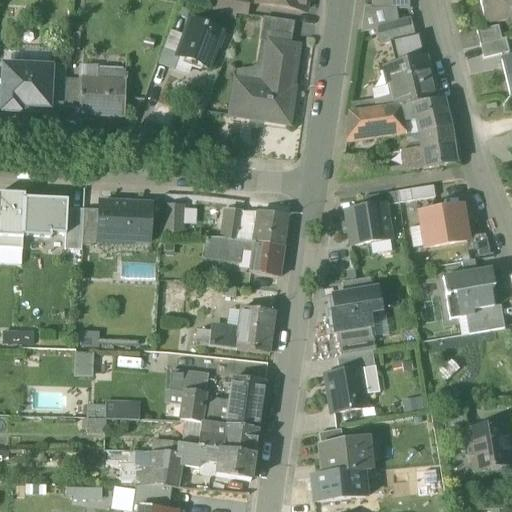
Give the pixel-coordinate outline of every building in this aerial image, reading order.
[(244,16),(245,16),(248,0),(215,0),(214,11),(244,16)] [(255,0),(255,6),(304,14),(306,0),(255,0)] [(371,0),(372,9),(372,11),(395,10),(408,10),(407,0),(371,0)] [(503,13),(505,21),(511,19),(511,0),(478,0),(483,17),(503,13)] [(398,25),(395,10),(372,11),(372,9),(364,8),(361,35),(363,35),(376,32),(375,31),(398,25)] [(503,13),(483,17),(484,25),(505,21),(503,13)] [(266,34),(268,20),(262,19),(259,43),(260,43),(269,44),(271,34),(266,34)] [(271,34),(292,38),(294,24),(268,20),(266,34),(271,34)] [(379,48),(389,45),(414,39),(410,22),(398,25),(375,31),(376,32),(379,48)] [(193,64),(208,69),(221,34),(190,23),(184,38),(177,57),(177,59),(179,60),(193,64)] [(477,33),(481,47),(502,42),(499,28),(477,33)] [(162,51),(177,57),(184,38),(169,33),(162,51)] [(80,34),(67,34),(66,51),(80,52),(80,34)] [(271,34),(269,44),(290,47),(292,38),(271,34)] [(418,38),(414,39),(417,51),(420,63),(424,62),(418,38)] [(417,51),(414,39),(389,45),(392,58),(417,51)] [(506,41),(502,42),(481,47),(484,61),(510,55),(506,41)] [(236,72),(235,82),(263,86),(269,44),(260,43),(257,67),(252,70),(236,72)] [(263,123),(289,127),(292,108),(290,107),(298,48),(290,47),(269,44),(263,86),(235,82),(229,118),(263,123)] [(4,69),(50,71),(50,69),(50,52),(5,50),(4,69)] [(174,73),(179,60),(177,59),(177,57),(162,51),(156,67),(174,73)] [(420,63),(417,51),(392,58),(395,69),(420,63)] [(179,60),(174,73),(189,78),(193,64),(179,60)] [(511,61),(501,64),(508,91),(511,89),(511,61)] [(384,71),(388,89),(390,93),(394,92),(398,109),(413,107),(439,103),(436,90),(431,91),(424,62),(420,63),(395,69),(384,71)] [(98,81),(98,69),(98,68),(78,67),(78,81),(81,82),(81,80),(98,81)] [(1,113),(21,114),(21,108),(48,109),(49,86),(50,71),(4,69),(1,113)] [(49,86),(57,86),(58,69),(50,69),(50,71),(49,86)] [(98,86),(125,87),(126,70),(98,69),(98,81),(98,86)] [(80,116),(96,117),(96,115),(122,116),(122,104),(125,104),(125,87),(98,86),(98,81),(81,80),(81,82),(80,110),(80,116)] [(65,82),(64,87),(64,109),(80,110),(81,82),(78,81),(65,82)] [(48,109),(64,109),(64,87),(57,86),(49,86),(48,109)] [(377,112),(398,109),(394,92),(390,93),(388,89),(373,92),(377,112)] [(442,103),(439,103),(413,107),(416,124),(421,152),(424,171),(455,167),(450,137),(449,131),(442,103)] [(348,116),(346,144),(405,136),(403,125),(416,124),(413,107),(398,109),(377,112),(348,116)] [(385,157),(387,176),(418,172),(416,152),(385,157)] [(416,152),(418,172),(424,171),(421,152),(416,152)] [(364,159),(366,179),(387,176),(385,157),(364,159)] [(342,162),(340,183),(366,179),(364,159),(342,162)] [(433,189),(397,194),(399,206),(435,201),(433,189)] [(361,200),(363,212),(399,206),(397,194),(361,200)] [(0,239),(22,241),(22,239),(21,239),(23,201),(24,201),(24,197),(0,196),(0,239)] [(22,239),(50,240),(50,236),(65,236),(66,211),(67,203),(24,201),(23,201),(21,239),(22,239)] [(132,244),(148,245),(150,207),(99,205),(99,213),(98,239),(99,239),(114,240),(114,245),(132,246),(132,244)] [(164,236),(180,237),(181,227),(181,212),(181,210),(166,209),(164,236)] [(345,215),(351,249),(390,242),(387,225),(383,225),(380,209),(345,215)] [(64,252),(81,252),(81,248),(83,212),(66,211),(65,236),(64,252)] [(425,251),(466,243),(463,226),(459,226),(456,211),(444,213),(444,214),(437,215),(436,214),(419,217),(421,229),(424,249),(425,251)] [(81,248),(98,249),(99,239),(98,239),(99,213),(83,212),(81,248)] [(181,212),(181,227),(196,227),(196,212),(181,212)] [(225,212),(223,228),(221,241),(233,242),(239,243),(243,214),(225,212)] [(243,214),(239,243),(284,250),(288,219),(258,215),(257,215),(243,214)] [(412,251),(424,249),(421,229),(409,231),(412,251)] [(0,250),(21,252),(22,241),(0,239),(0,250)] [(229,264),(233,242),(221,241),(215,241),(204,240),(202,260),(229,264)] [(279,280),(284,250),(239,243),(233,242),(229,264),(238,265),(240,251),(252,252),(249,275),(279,280)] [(477,260),(490,258),(488,243),(474,245),(477,260)] [(461,265),(463,277),(476,274),(474,263),(461,265)] [(123,265),(123,280),(153,280),(153,265),(123,265)] [(476,274),(463,277),(442,280),(449,322),(465,319),(474,318),(473,313),(493,310),(493,309),(489,290),(494,289),(491,272),(476,274)] [(341,285),(343,297),(371,292),(369,280),(341,285)] [(222,298),(235,300),(236,292),(223,291),(222,298)] [(380,313),(376,291),(371,292),(343,297),(332,299),(334,313),(330,313),(334,336),(336,335),(371,330),(368,315),(380,313)] [(500,308),(493,309),(493,310),(473,313),(474,318),(465,319),(468,336),(504,330),(500,308)] [(235,353),(268,358),(274,316),(241,310),(240,313),(238,329),(237,337),(235,353)] [(229,312),(227,327),(238,329),(240,313),(229,312)] [(385,312),(380,313),(368,315),(371,330),(372,340),(389,337),(385,312)] [(211,325),(209,333),(237,337),(238,329),(227,327),(211,325)] [(371,330),(336,335),(340,358),(372,353),(374,353),(372,340),(371,330)] [(196,348),(235,353),(237,337),(209,333),(198,332),(196,348)] [(18,334),(2,334),(1,348),(17,348),(18,334)] [(99,342),(99,335),(80,334),(80,352),(98,353),(98,348),(99,342)] [(340,358),(336,359),(339,375),(359,372),(374,369),(372,353),(340,358)] [(93,356),(74,355),(73,380),(92,381),(93,356)] [(359,372),(363,398),(379,395),(374,369),(359,372)] [(332,416),(366,411),(363,398),(359,372),(339,375),(326,377),(332,416)] [(180,423),(201,426),(204,402),(207,378),(170,374),(168,393),(184,395),(182,410),(180,423)] [(204,402),(201,426),(257,433),(264,386),(248,384),(249,382),(246,382),(245,383),(231,382),(229,405),(204,402)] [(184,395),(168,393),(165,393),(163,407),(182,410),(184,395)] [(422,399),(401,403),(403,416),(425,413),(422,399)] [(105,408),(104,423),(139,424),(140,404),(105,403),(105,408)] [(86,423),(104,423),(105,408),(86,408),(86,423)] [(442,416),(445,430),(466,426),(464,412),(442,416)] [(184,425),(181,448),(182,448),(198,450),(201,426),(184,425)] [(466,432),(473,476),(511,469),(503,425),(466,432)] [(254,458),(257,433),(201,426),(198,450),(254,458)] [(318,436),(320,448),(342,444),(340,432),(318,436)] [(319,448),(322,478),(364,474),(370,473),(366,440),(342,444),(320,448),(319,448)] [(171,491),(176,492),(179,469),(182,448),(181,448),(176,447),(175,456),(151,455),(151,472),(135,471),(134,488),(163,490),(171,491)] [(250,484),(254,458),(198,450),(182,448),(179,469),(198,472),(199,465),(216,467),(215,479),(250,484)] [(133,471),(135,471),(151,472),(151,455),(133,455),(133,465),(133,471)] [(133,471),(133,465),(121,465),(120,488),(134,488),(135,471),(133,471)] [(199,465),(198,472),(197,478),(214,481),(215,479),(216,467),(199,465)] [(367,502),(364,474),(322,478),(311,479),(313,507),(367,502)] [(45,488),(25,488),(25,498),(45,498),(45,488)] [(101,491),(65,490),(65,499),(73,499),(73,503),(101,504),(101,491)] [(139,511),(140,511),(145,511),(167,511),(171,491),(163,490),(135,490),(131,511),(139,511)]
